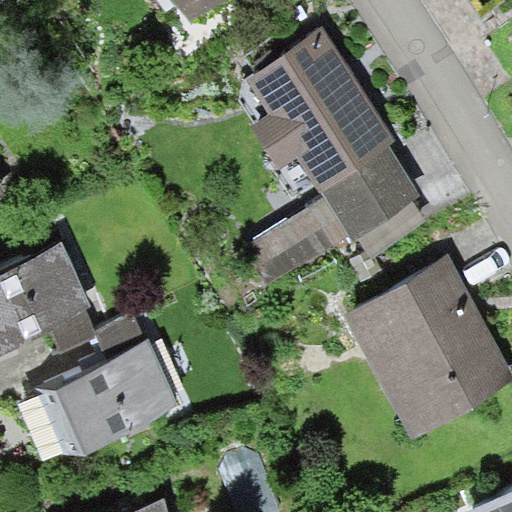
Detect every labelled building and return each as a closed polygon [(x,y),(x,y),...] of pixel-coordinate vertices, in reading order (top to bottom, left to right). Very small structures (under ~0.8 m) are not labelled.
[(173,0),(190,23),(222,0),(173,0)] [(353,74),(322,27),(246,78),(269,113),(250,126),(279,170),(297,158),(319,191),(321,190),(389,145),(397,140),(353,74)] [(422,195),(389,145),(321,190),(354,240),(359,237),(413,201),(422,195)] [(0,177),(0,200),(10,194),(0,177)] [(426,221),(413,201),(359,237),(372,257),(426,221)] [(90,307),(62,242),(0,275),(0,356),(37,337),(51,329),(61,353),(97,335),(87,309),(90,307)] [(511,369),(475,305),(447,256),(342,315),(411,437),(511,380),(511,369)] [(145,340),(132,310),(96,330),(106,357),(145,340)] [(179,406),(149,338),(145,340),(106,357),(92,363),(36,388),(65,455),(179,406)] [(511,511),(511,489),(465,511),(511,511)] [(168,511),(165,497),(124,511),(168,511)]
